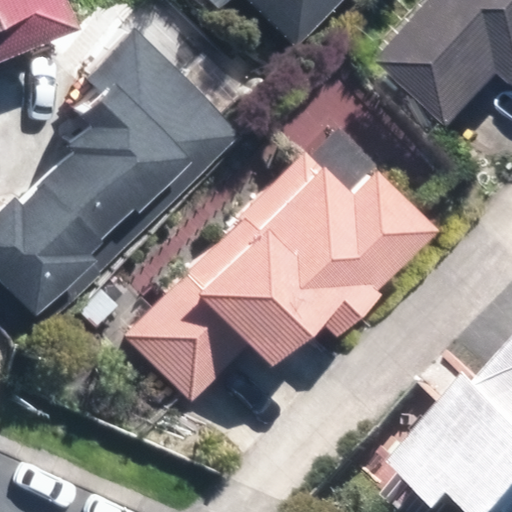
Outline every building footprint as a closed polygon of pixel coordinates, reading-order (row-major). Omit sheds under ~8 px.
[(0,0),(0,44),(72,14),(66,0),(0,0)] [(248,0),(286,37),(322,0),(248,0)] [(511,0),(455,0),(401,54),(463,116),(511,66),(511,0)] [(0,273),(31,308),(230,127),(131,19),(81,65),(106,92),(65,129),(73,136),(0,202),(0,273)] [(437,216),(335,116),(124,332),(187,394),(250,330),(273,352),(314,309),(331,326),(437,216)] [(511,384),(430,461),(477,511),(497,492),(511,508),(511,384)]
